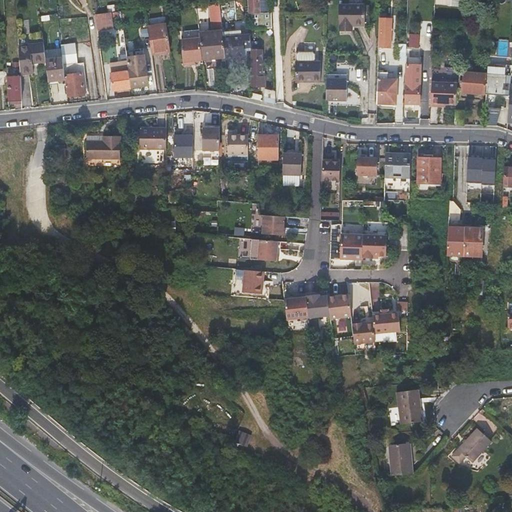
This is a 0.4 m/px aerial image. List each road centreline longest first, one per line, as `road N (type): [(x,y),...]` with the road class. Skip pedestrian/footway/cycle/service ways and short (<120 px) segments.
road 1 (track): [(40,115),(41,226),(57,243),(169,302),(275,440),(364,511)]
road 2 (residential): [(0,118),(187,100),(314,125)]
road 3 (residential): [(403,277),(314,271),(314,125)]
road 4 (motorway): [(162,511),(0,386)]
road 5 (residential): [(314,125),(511,142)]
road 6 (motorway): [(105,511),(0,431)]
